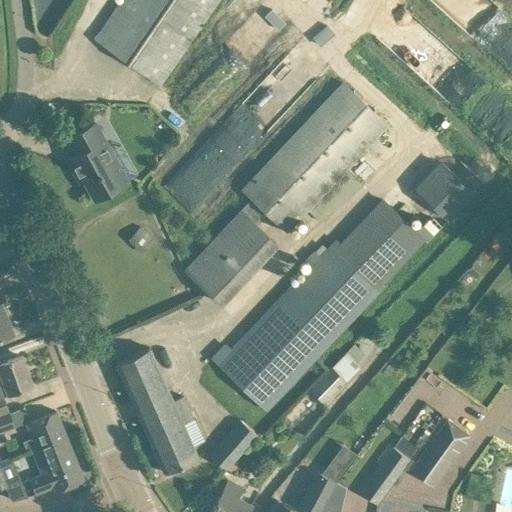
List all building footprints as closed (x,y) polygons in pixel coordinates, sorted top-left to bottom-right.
[(218,0),(120,0),(97,35),(96,35),(94,38),(160,84),(218,0)] [(511,115),(414,10),(388,34),(511,167),(511,115)] [(362,185),(347,168),(387,124),(342,82),(241,189),(286,231),(307,210),(320,224),(362,185)] [(111,151),(104,140),(95,122),(67,138),(76,153),(67,159),(74,172),(78,170),(95,199),(99,197),(102,198),(111,194),(111,190),(121,184),(105,155),(111,151)] [(453,219),(484,186),(448,153),(417,186),(453,219)] [(377,288),(424,239),(382,199),(335,248),(331,244),(319,257),(313,252),(306,259),(312,265),(230,350),(224,344),(213,357),(267,408),(379,290),(377,288)] [(220,302),(276,243),(241,210),(185,269),(220,302)] [(465,269),(476,277),(484,267),(474,259),(465,269)] [(0,337),(12,332),(0,303),(0,337)] [(354,343),(346,351),(357,361),(365,354),(354,343)] [(181,397),(172,401),(149,347),(116,362),(165,472),(197,457),(180,418),(189,414),(181,397)] [(0,397),(13,392),(32,386),(21,356),(0,363),(0,397)] [(331,366),(309,389),(324,403),(345,380),(331,366)] [(47,471),(29,478),(35,493),(53,486),(55,490),(84,479),(56,410),(41,416),(41,415),(39,415),(40,417),(28,422),(35,440),(24,444),(28,455),(39,450),(47,471)] [(9,411),(0,414),(0,459),(1,460),(0,458),(0,430),(14,425),(9,411)] [(469,435),(447,419),(425,450),(447,466),(469,435)] [(240,420),(212,454),(228,468),(257,433),(240,420)] [(392,481),(408,458),(391,446),(375,469),(392,481)] [(1,460),(0,459),(0,486),(5,484),(8,491),(10,490),(23,485),(11,455),(1,460)] [(317,511),(328,492),(334,481),(317,472),(298,507),(301,508),(298,511),(317,511)] [(209,511),(246,511),(251,504),(236,496),(241,488),(227,480),(209,511)] [(337,511),(340,500),(328,492),(317,511),(337,511)] [(295,511),(297,508),(276,498),(269,511),(295,511)]
